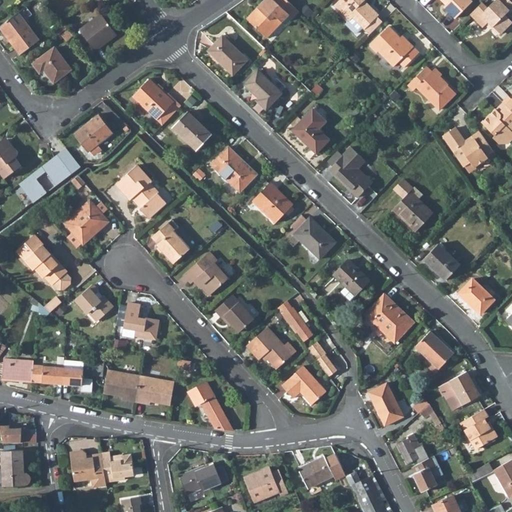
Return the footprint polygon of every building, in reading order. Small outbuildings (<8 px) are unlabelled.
[(247,19),(266,38),(288,15),(292,18),(298,12),(286,0),(264,0),(257,8),(260,10),(257,14),(254,11),(247,19)] [(352,17),(364,29),(377,16),(379,14),(369,4),(367,6),(363,1),(364,0),(339,0),(334,6),(349,21),(352,17)] [(473,1),(472,0),(446,0),(448,2),(446,4),(445,6),(456,17),(473,1)] [(489,21),(501,33),(511,21),(511,19),(506,14),(510,10),(511,12),(511,10),(511,0),(494,0),(488,7),(482,2),(471,13),(484,26),(489,21)] [(0,25),(0,27),(21,54),(39,40),(18,12),(0,25)] [(80,30),(95,51),(109,40),(107,37),(115,31),(101,14),(80,30)] [(377,16),(364,29),(370,35),(383,22),(377,16)] [(54,34),(56,37),(68,27),(66,24),(54,34)] [(399,61),(405,67),(419,52),(406,39),(403,42),(400,39),(401,38),(389,26),(370,45),(377,53),(379,51),(394,66),(399,61)] [(61,34),(66,41),(74,35),(69,28),(61,34)] [(107,37),(109,40),(117,34),(115,31),(107,37)] [(222,35),(208,51),(233,75),(248,59),(222,35)] [(44,69),(54,82),(71,69),(55,47),(38,60),(34,63),(33,63),(40,72),(44,69)] [(417,87),(440,109),(457,93),(440,76),(442,75),(435,68),(432,71),(427,66),(409,84),(415,89),(417,87)] [(257,101),(266,110),(282,93),(258,70),(244,85),(259,98),(257,101)] [(149,79),(133,96),(157,119),(174,102),(166,95),(149,79)] [(162,125),(181,105),(168,93),(166,95),(174,102),(157,119),(162,125)] [(511,98),(511,99),(508,96),(502,102),(506,106),(511,111),(511,98)] [(506,106),(502,102),(495,109),(499,113),(506,106)] [(493,137),(498,143),(507,143),(511,138),(511,111),(506,106),(499,113),(495,109),(482,123),(495,136),(493,137)] [(292,130),(316,153),(329,139),(318,129),(326,121),(312,108),(305,116),(292,130)] [(188,111),(172,127),(197,150),(212,134),(188,111)] [(74,134),(88,151),(90,150),(98,144),(113,131),(99,114),(74,134)] [(443,136),(464,166),(465,165),(470,161),(474,167),(475,166),(487,157),(486,156),(493,151),(480,133),(476,136),(475,134),(469,138),(468,142),(466,144),(462,140),(463,139),(455,127),(443,136)] [(12,147),(4,137),(0,140),(8,150),(12,147)] [(0,172),(5,178),(21,165),(15,157),(17,154),(18,152),(17,150),(17,149),(14,147),(12,147),(8,150),(0,140),(0,172)] [(98,144),(90,150),(94,155),(102,149),(98,144)] [(211,164),(240,192),(257,174),(228,146),(211,164)] [(332,166),(329,170),(348,188),(349,186),(352,189),(351,190),(358,197),(372,182),(357,168),(364,160),(350,147),(342,156),(332,166)] [(342,156),(337,151),(327,162),(332,166),(342,156)] [(465,165),(469,172),(476,168),(475,166),(474,167),(470,161),(465,165)] [(139,209),(148,219),(166,203),(158,193),(159,192),(150,182),(151,181),(137,165),(116,184),(130,200),(132,198),(140,208),(139,209)] [(70,180),(78,188),(85,183),(78,175),(70,180)] [(403,198),(392,209),(416,231),(433,213),(418,199),(410,191),(413,188),(403,179),(394,188),(403,198)] [(270,182),(252,200),(276,223),(285,212),(291,206),(293,204),(270,182)] [(423,194),(414,186),(413,188),(410,191),(418,199),(423,194)] [(82,243),(83,244),(109,221),(102,213),(95,205),(90,199),(64,223),(72,232),(66,237),(76,248),(82,243)] [(107,208),(100,200),(95,205),(102,213),(107,208)] [(285,212),(288,215),(294,209),(291,206),(285,212)] [(296,231),(307,220),(301,214),(290,226),(296,231)] [(293,234),(287,240),(294,246),(300,240),(320,259),(335,243),(325,234),(326,233),(310,217),(307,220),(296,231),(293,234)] [(157,245),(174,263),(190,249),(174,230),(178,226),(172,219),(152,237),(158,244),(157,245)] [(335,243),(336,242),(326,233),(325,234),(335,243)] [(45,276),(53,284),(54,284),(58,289),(64,289),(71,283),(71,277),(67,272),(68,271),(55,258),(54,259),(50,255),(51,254),(43,245),(43,244),(34,234),(20,247),(24,252),(27,249),(32,254),(25,260),(34,269),(35,268),(44,277),(45,276)] [(438,243),(423,259),(445,280),(460,264),(438,243)] [(20,247),(16,250),(25,260),(32,254),(27,249),(24,252),(20,247)] [(195,280),(209,295),(229,277),(221,267),(219,269),(214,263),(217,261),(209,252),(183,275),(191,283),(195,280)] [(349,260),(334,276),(345,287),(354,296),(370,280),(349,260)] [(473,278),(459,293),(480,313),(494,299),(473,278)] [(89,311),(97,321),(113,307),(103,296),(98,299),(94,295),(98,291),(93,285),(76,299),(88,313),(89,311)] [(345,287),(341,292),(350,301),(354,296),(345,287)] [(384,294),(365,314),(394,342),(413,322),(406,315),(405,317),(396,308),(397,307),(384,294)] [(232,324),(239,332),(254,319),(232,295),(215,310),(222,317),(224,315),(232,324)] [(45,307),(51,311),(55,307),(61,302),(62,302),(57,296),(45,307)] [(33,297),(29,302),(38,308),(39,302),(33,297)] [(297,331),(304,341),(313,334),(305,323),(297,313),(293,307),(292,308),(287,301),(277,308),(296,332),(297,331)] [(61,302),(55,307),(60,313),(66,308),(61,302)] [(123,326),(123,327),(122,334),(134,337),(134,335),(155,338),(158,320),(146,318),(146,319),(138,318),(140,305),(127,303),(127,307),(123,326)] [(119,306),(116,324),(123,326),(127,307),(119,306)] [(406,315),(397,307),(396,308),(405,317),(406,315)] [(305,323),(309,320),(301,310),(297,313),(305,323)] [(222,317),(230,326),(232,324),(224,315),(222,317)] [(246,346),(259,360),(264,355),(276,369),(291,356),(278,342),(280,341),(268,327),(246,346)] [(430,331),(415,346),(427,358),(438,368),(439,369),(453,353),(430,331)] [(114,339),(113,347),(120,348),(122,341),(114,339)] [(296,351),(288,341),(284,345),(280,341),(278,342),(291,356),(296,351)] [(309,350),(329,376),(337,370),(325,354),(326,353),(317,342),(308,348),(309,350)] [(33,365),(32,381),(53,383),(53,380),(62,381),(63,367),(64,361),(64,357),(58,356),(57,367),(33,365)] [(427,358),(423,362),(434,372),(438,368),(427,358)] [(3,375),(2,379),(32,381),(33,365),(33,361),(4,359),(3,362),(3,375)] [(191,361),(179,359),(177,368),(190,370),(191,361)] [(72,381),(72,384),(82,385),(82,390),(92,391),(93,378),(83,378),(84,369),(73,368),(74,362),(64,361),(63,367),(62,381),(72,381)] [(96,362),(94,375),(103,376),(104,363),(96,362)] [(281,385),(293,398),(300,392),(311,405),(326,391),(303,366),(281,385)] [(108,369),(103,393),(123,396),(122,399),(136,402),(140,375),(108,369)] [(449,381),(462,405),(480,395),(466,371),(449,381)] [(140,375),(136,402),(150,404),(150,401),(170,405),(173,391),(175,381),(140,375)] [(439,386),(452,410),(462,405),(449,381),(439,386)] [(196,406),(198,410),(203,407),(215,428),(232,430),(233,429),(206,382),(188,393),(196,406)] [(367,392),(384,426),(404,417),(386,382),(367,392)] [(419,412),(425,418),(429,414),(436,426),(437,425),(441,423),(429,404),(419,412)] [(198,410),(207,427),(215,428),(203,407),(198,410)] [(460,423),(475,449),(498,436),(492,427),(490,428),(485,418),(489,416),(484,409),(460,423)] [(437,425),(443,438),(448,436),(445,431),(441,423),(437,425)] [(0,428),(4,442),(21,442),(37,442),(37,434),(30,434),(30,429),(21,429),(22,428),(9,428),(9,425),(0,425),(0,428)] [(419,444),(413,433),(407,436),(408,438),(414,450),(422,445),(421,443),(419,444)] [(443,438),(449,448),(453,446),(448,436),(443,438)] [(397,444),(407,464),(416,459),(418,464),(429,458),(422,445),(414,450),(408,438),(397,444)] [(27,473),(26,473),(26,472),(23,472),(22,450),(15,450),(3,450),(4,486),(25,485),(26,485),(28,484),(30,482),(31,480),(31,478),(31,476),(29,475),(28,473),(27,473)] [(87,456),(86,453),(83,450),(70,452),(74,481),(92,478),(93,487),(106,485),(106,482),(101,453),(92,455),(93,457),(87,458),(87,456)] [(110,451),(101,453),(106,482),(125,479),(125,476),(134,475),(131,454),(123,455),(123,454),(111,456),(110,451)] [(334,475),(325,456),(298,468),(308,488),(334,475)] [(413,474),(422,491),(436,483),(433,477),(428,468),(437,463),(433,456),(429,458),(418,464),(412,467),(415,473),(413,474)] [(511,459),(493,470),(509,498),(511,496),(511,459)] [(477,469),(481,476),(493,470),(489,462),(477,469)] [(439,473),(440,470),(437,463),(428,468),(433,477),(439,473)] [(223,466),(216,469),(214,464),(195,471),(194,469),(179,475),(187,494),(201,488),(202,490),(229,480),(223,466)] [(244,477),(255,502),(280,492),(281,495),(288,493),(279,469),(273,472),(271,467),(244,477)] [(469,479),(471,482),(481,476),(477,469),(467,474),(469,479)] [(364,511),(387,511),(371,476),(360,481),(355,471),(346,476),(351,486),(352,485),(364,511)] [(387,511),(392,511),(374,475),(371,476),(387,511)] [(432,505),(435,511),(460,511),(453,495),(432,505)] [(142,511),(141,505),(140,505),(139,497),(123,500),(124,507),(123,508),(123,511),(142,511)]
